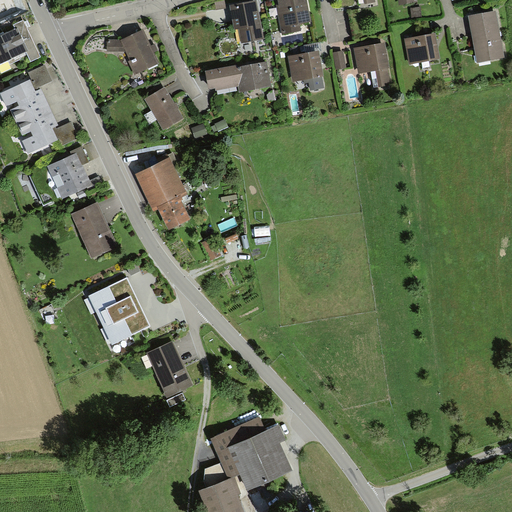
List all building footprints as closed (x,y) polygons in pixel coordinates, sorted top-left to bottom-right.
[(240,43),(264,39),(257,0),(255,0),(245,2),(229,5),(234,31),(238,30),(240,43)] [(276,0),(283,35),(301,32),(300,25),(311,22),(307,0),(276,0)] [(421,7),(411,8),(412,19),(422,18),(421,7)] [(496,11),(468,17),(477,62),(505,57),(500,33),(496,11)] [(4,31),(0,32),(0,69),(21,60),(19,57),(27,53),(31,62),(41,57),(24,20),(13,25),(15,29),(5,33),(4,31)] [(135,75),(159,63),(151,47),(143,29),(121,40),(106,39),(106,52),(126,52),(130,60),(128,61),(135,75)] [(435,33),(405,39),(410,65),(440,59),(438,51),(437,47),(435,33)] [(385,43),(354,49),(358,74),(376,71),(379,86),(391,84),(388,68),(389,68),(387,56),(385,43)] [(320,58),(319,51),(288,57),(292,81),(303,79),(304,83),(309,82),(311,90),(324,88),(322,77),(324,77),(320,58)] [(343,51),(333,53),(336,70),(347,68),(343,51)] [(271,86),(266,62),(255,64),(237,68),(236,66),(205,71),(209,89),(215,88),(215,90),(239,86),(240,92),(271,86)] [(38,88),(53,81),(45,65),(27,73),(31,80),(36,91),(39,90),(38,88)] [(23,135),(31,132),(32,136),(22,141),(28,154),(59,140),(53,128),(56,127),(59,126),(54,115),(45,97),(42,88),(39,90),(36,91),(31,80),(1,94),(6,105),(17,100),(20,106),(12,110),(23,135)] [(165,87),(146,98),(164,130),(183,118),(175,105),(165,87)] [(216,125),(212,127),(214,132),(218,130),(219,132),(229,127),(225,119),(215,124),(216,125)] [(56,127),(53,128),(59,140),(61,146),(79,138),(72,121),(57,128),(56,127)] [(204,124),(192,128),(196,139),(208,134),(204,124)] [(71,155),(47,167),(62,198),(92,184),(84,168),(83,165),(90,162),(82,145),(70,151),(71,155)] [(170,159),(136,175),(153,211),(158,208),(168,229),(190,218),(180,197),(187,194),(170,159)] [(97,203),(72,214),(92,258),(118,246),(107,222),(97,203)] [(219,224),(221,232),(238,227),(236,219),(219,224)] [(255,227),(256,237),(271,236),(270,226),(255,227)] [(214,237),(202,242),(209,260),(221,255),(214,237)] [(136,263),(127,268),(131,275),(140,271),(136,263)] [(150,327),(127,278),(89,296),(112,344),(150,327)] [(174,342),(148,353),(167,395),(193,384),(183,361),(174,342)] [(182,392),(167,399),(170,405),(185,398),(182,392)] [(261,417),(211,438),(228,478),(240,473),(248,490),(291,471),(279,442),(285,439),(279,425),(266,430),(261,417)] [(200,492),(207,511),(244,511),(239,497),(242,496),(235,478),(200,492)]
